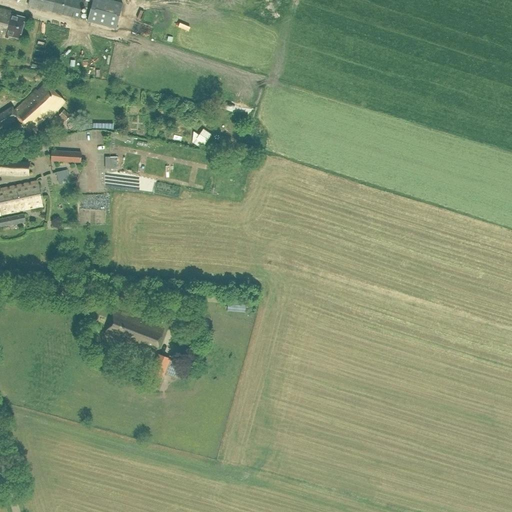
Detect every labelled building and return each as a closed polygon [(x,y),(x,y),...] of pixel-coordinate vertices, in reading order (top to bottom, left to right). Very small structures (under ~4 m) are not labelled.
[(83,0),(28,0),(27,5),(78,19),(83,0)] [(89,21),(119,25),(121,7),(91,4),(89,21)] [(10,14),(10,11),(0,8),(0,36),(7,38),(7,35),(19,38),(24,18),(10,14)] [(44,83),(37,92),(35,90),(14,111),(12,107),(0,113),(0,129),(17,119),(29,132),(46,117),(49,118),(63,102),(44,83)] [(70,116),(64,110),(59,115),(65,121),(70,116)] [(196,138),(204,144),(211,135),(203,129),(196,138)] [(51,150),(50,161),(80,163),(81,152),(51,150)] [(0,174),(28,174),(28,161),(0,160),(0,174)] [(70,182),(67,170),(55,173),(58,184),(70,182)] [(1,215),(42,206),(37,181),(0,188),(0,211),(1,215)] [(0,218),(0,226),(5,226),(6,226),(25,222),(23,214),(0,218)] [(156,348),(163,329),(114,310),(104,334),(132,344),(132,343),(141,346),(142,343),(156,348)] [(170,359),(157,354),(149,374),(163,379),(170,359)] [(180,364),(174,362),(169,375),(175,377),(180,364)]
